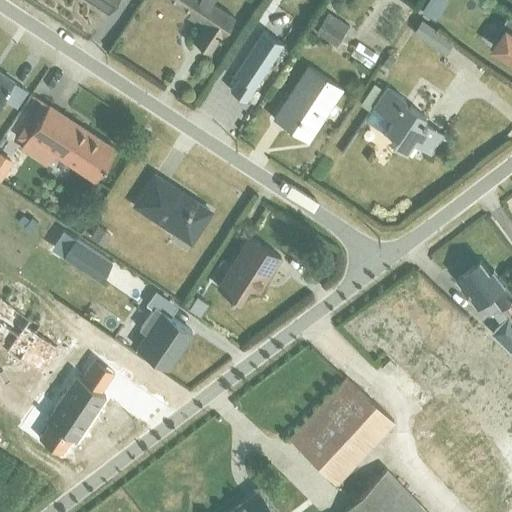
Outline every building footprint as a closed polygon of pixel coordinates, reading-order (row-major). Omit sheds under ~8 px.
[(115,0),(90,0),(109,12),(115,0)] [(169,0),(189,13),(188,15),(195,20),(196,18),(204,23),(193,40),(211,51),(235,15),(214,2),(215,0),(169,0)] [(428,0),(422,11),(436,20),(448,0),(428,0)] [(329,12),(316,32),(337,45),(350,25),(329,12)] [(500,36),(493,45),(511,57),(511,16),(510,15),(497,35),(500,36)] [(422,19),(413,32),(446,54),(454,41),(422,19)] [(240,76),(231,90),(246,100),(284,42),(264,30),(235,73),(240,76)] [(359,42),(351,55),(371,68),(379,55),(359,42)] [(309,65),(274,118),(308,140),(343,86),(309,65)] [(0,99),(2,97),(13,81),(0,71),(0,99)] [(13,81),(2,97),(17,106),(28,90),(13,81)] [(374,82),(360,104),(371,111),(365,119),(383,130),(385,128),(397,136),(392,143),(407,153),(414,143),(432,154),(445,134),(424,121),(427,116),(404,102),(407,99),(385,86),(384,89),(374,82)] [(24,142),(50,103),(42,99),(17,137),(24,142)] [(50,103),(24,142),(20,148),(47,166),(55,154),(94,181),(116,147),(50,103)] [(0,151),(0,179),(1,180),(14,160),(0,151)] [(155,174),(134,207),(189,243),(211,211),(155,174)] [(98,224),(91,236),(105,245),(113,233),(98,224)] [(249,235),(217,285),(239,300),(249,284),(256,288),(262,278),(266,280),(281,256),(249,235)] [(508,315),(501,322),(492,332),(511,349),(511,315),(511,316),(511,315),(511,313),(507,307),(511,302),(511,289),(506,282),(504,283),(493,269),(490,271),(482,259),(459,277),(480,305),(482,304),(493,296),(508,315)] [(155,304),(170,315),(177,305),(145,284),(136,296),(153,307),(155,304)] [(197,295),(189,308),(201,316),(209,303),(197,295)] [(493,296),(482,304),(491,314),(495,314),(501,322),(508,315),(493,296)] [(3,298),(0,302),(0,345),(40,373),(57,346),(36,332),(41,325),(3,298)] [(56,332),(66,336),(79,308),(69,303),(56,332)] [(155,304),(153,307),(139,327),(148,333),(138,347),(167,367),(192,330),(170,315),(155,304)] [(65,337),(90,352),(107,324),(83,309),(65,337)] [(81,378),(101,392),(115,372),(97,360),(95,358),(81,378)] [(511,511),(511,447),(439,371),(401,407),(422,429),(411,440),(479,511),(511,511)] [(101,392),(81,378),(77,375),(46,419),(49,421),(39,436),(62,452),(73,436),(76,439),(106,395),(101,392)] [(347,375),(289,438),(337,483),(395,420),(347,375)] [(430,511),(388,468),(343,511),(430,511)] [(277,511),(259,488),(227,511),(277,511)]
